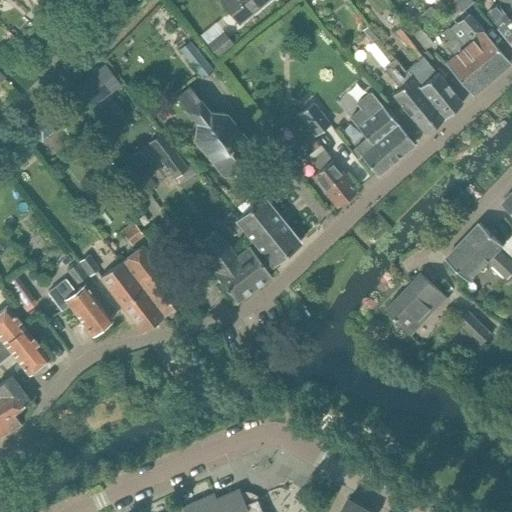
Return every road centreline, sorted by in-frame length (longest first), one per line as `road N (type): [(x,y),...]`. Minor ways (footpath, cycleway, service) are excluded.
road 1 (residential): [(0,453),(93,357),(256,301),(511,75)]
road 2 (residential): [(408,511),(304,445),(267,433),(76,511)]
